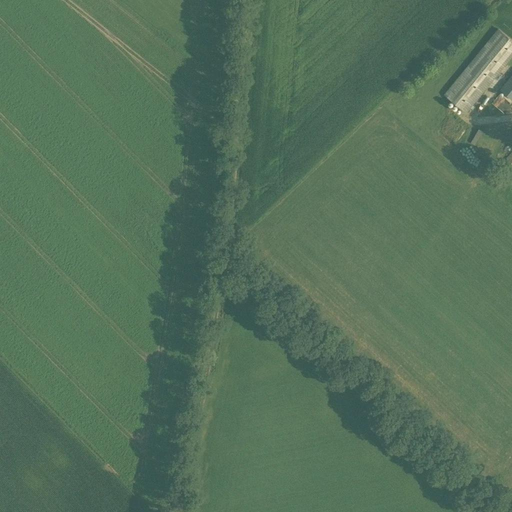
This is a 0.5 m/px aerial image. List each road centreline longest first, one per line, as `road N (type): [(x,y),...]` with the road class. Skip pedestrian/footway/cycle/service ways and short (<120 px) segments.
road 1 (track): [(219,254),(235,259),(504,511)]
road 2 (track): [(176,511),(219,254)]
road 3 (track): [(219,254),(245,0)]
